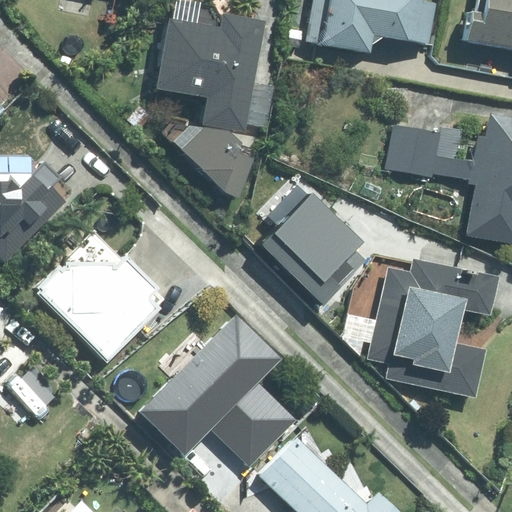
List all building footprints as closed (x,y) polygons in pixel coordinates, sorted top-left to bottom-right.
[(425,40),(432,1),(428,0),(310,0),(304,38),(365,49),(369,30),(425,40)] [(511,0),(477,0),(477,4),(467,2),(461,40),(511,48),(511,0)] [(234,164),(249,46),(169,36),(154,154),(234,164)] [(511,114),(487,110),(483,132),(474,130),(468,158),(456,156),(461,128),(393,116),(384,168),(474,184),(465,235),(511,243),(511,114)] [(0,259),(3,262),(64,201),(31,168),(17,181),(6,170),(0,176),(0,259)] [(307,189),(255,238),(315,300),(367,251),(307,189)] [(95,230),(37,288),(104,354),(162,296),(95,230)] [(495,274),(412,256),(409,269),(387,264),(367,359),(386,363),(383,378),(473,397),(484,347),(453,340),(460,307),(487,313),(495,274)] [(263,445),(254,343),(171,350),(177,428),(223,423),(225,449),(263,445)] [(294,436),(258,473),(298,511),(399,511),(375,490),(364,502),(294,436)] [(92,511),(81,501),(70,511),(194,511),(189,507),(184,511),(92,511)]
